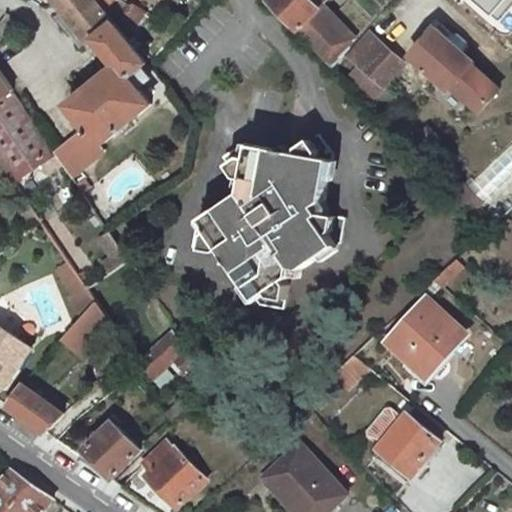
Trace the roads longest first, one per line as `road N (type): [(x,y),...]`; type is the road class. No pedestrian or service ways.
road 1 (residential): [(239,0),(300,66),(302,124)]
road 2 (unclassified): [(0,434),(110,511)]
